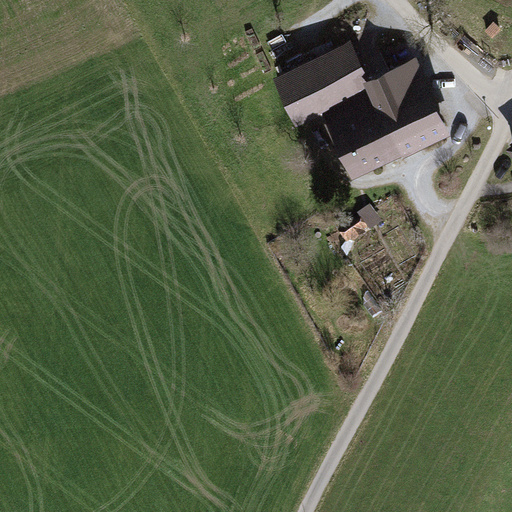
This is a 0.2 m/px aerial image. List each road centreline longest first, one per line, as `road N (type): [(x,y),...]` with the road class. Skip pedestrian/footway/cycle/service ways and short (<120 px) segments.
road 1 (track): [(305,511),(511,107)]
road 2 (track): [(511,105),(395,0)]
